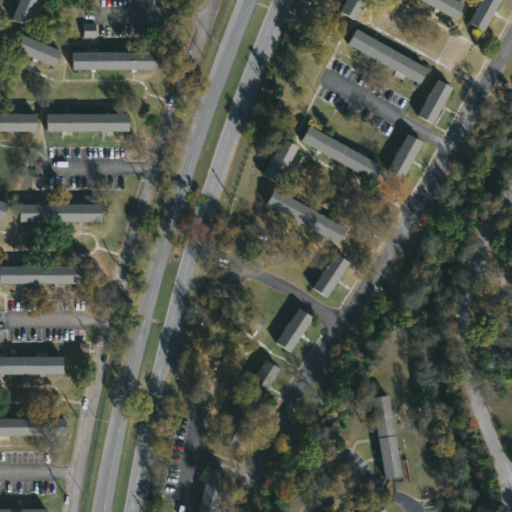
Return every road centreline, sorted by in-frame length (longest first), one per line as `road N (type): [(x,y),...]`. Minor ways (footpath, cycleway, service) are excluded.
road 1 (residential): [(511,40),(401,240),(261,450),(239,511)]
road 2 (secondary): [(134,511),(188,281),(227,152),(287,0)]
road 3 (secondary): [(252,0),(159,268),(102,511)]
road 4 (residential): [(511,198),(476,262),(461,329),(468,378),(504,473),(504,511)]
road 5 (residential): [(451,150),(330,80)]
road 6 (residential): [(231,267),(298,293),(341,327)]
